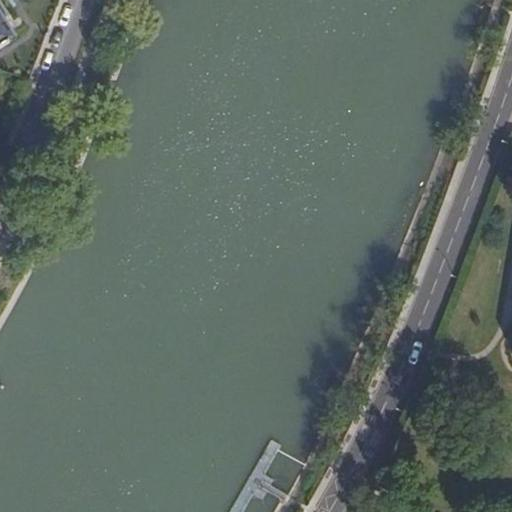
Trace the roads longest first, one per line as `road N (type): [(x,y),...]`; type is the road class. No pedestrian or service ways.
road 1 (residential): [(511,79),(413,341),(328,511)]
road 2 (residential): [(89,0),(0,210)]
